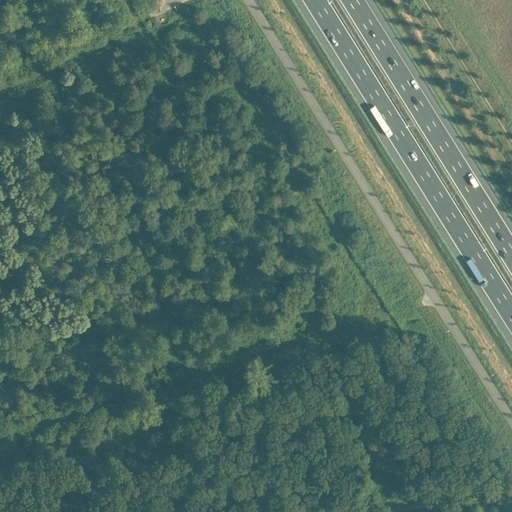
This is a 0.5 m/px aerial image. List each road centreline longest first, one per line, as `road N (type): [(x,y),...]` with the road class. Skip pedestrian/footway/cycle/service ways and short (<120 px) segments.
road 1 (unclassified): [(511,413),(249,0)]
road 2 (motorway): [(315,0),(511,312)]
road 3 (motorway): [(511,254),(353,0)]
road 4 (track): [(511,144),(421,0)]
